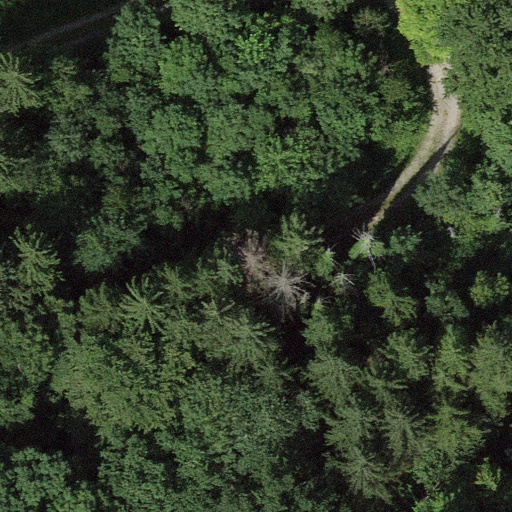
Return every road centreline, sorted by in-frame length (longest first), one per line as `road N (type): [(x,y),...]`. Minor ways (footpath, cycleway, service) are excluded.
road 1 (track): [(0,354),(157,282),(365,212),(435,166),(456,107),(444,42),(411,0)]
road 2 (track): [(167,0),(0,56)]
